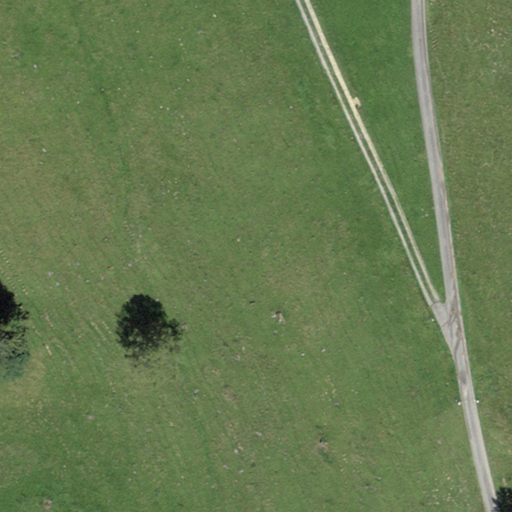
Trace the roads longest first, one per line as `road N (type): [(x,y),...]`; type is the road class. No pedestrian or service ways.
road 1 (track): [(495,511),(460,354),(418,0)]
road 2 (track): [(302,0),(460,354)]
